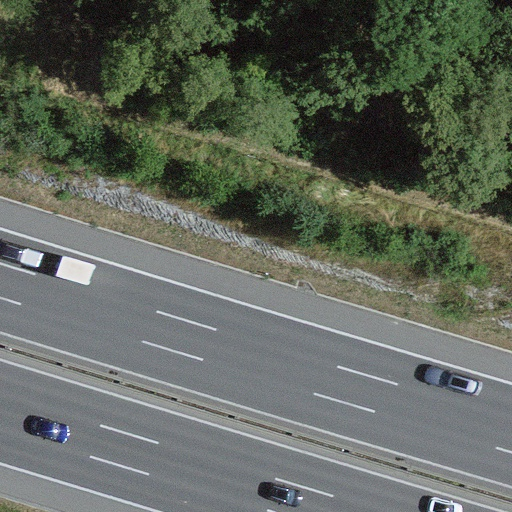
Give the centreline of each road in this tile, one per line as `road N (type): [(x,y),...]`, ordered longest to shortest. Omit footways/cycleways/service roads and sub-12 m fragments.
road 1 (motorway): [(511,435),(0,280)]
road 2 (motorway): [(0,412),(327,511)]
